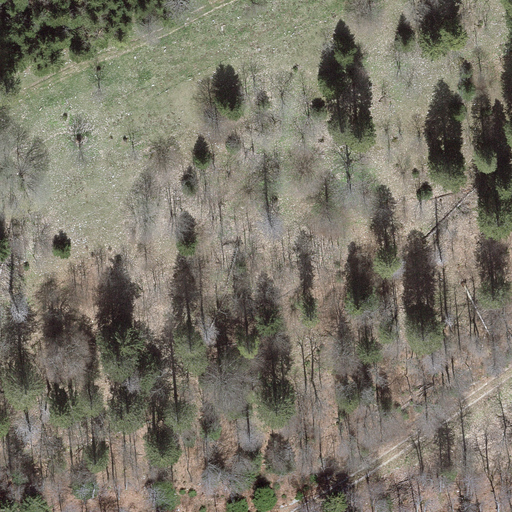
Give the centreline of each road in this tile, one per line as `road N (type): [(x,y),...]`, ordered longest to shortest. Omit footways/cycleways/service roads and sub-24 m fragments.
road 1 (track): [(0,99),(232,0)]
road 2 (track): [(511,380),(307,511)]
